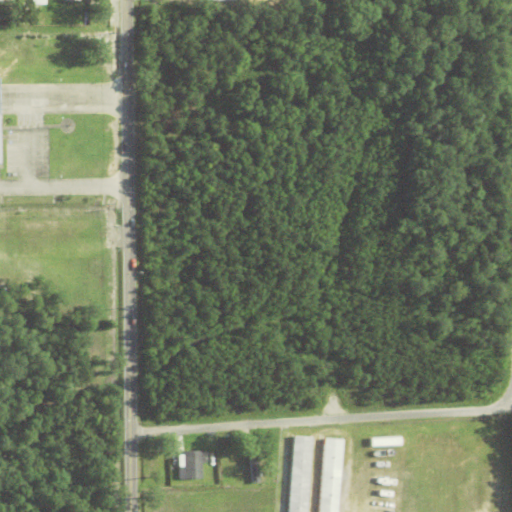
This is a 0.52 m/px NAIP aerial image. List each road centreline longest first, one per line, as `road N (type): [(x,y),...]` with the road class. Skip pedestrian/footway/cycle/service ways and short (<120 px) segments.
road 1 (secondary): [(129,92),(131,511)]
road 2 (residential): [(131,434),(511,409)]
